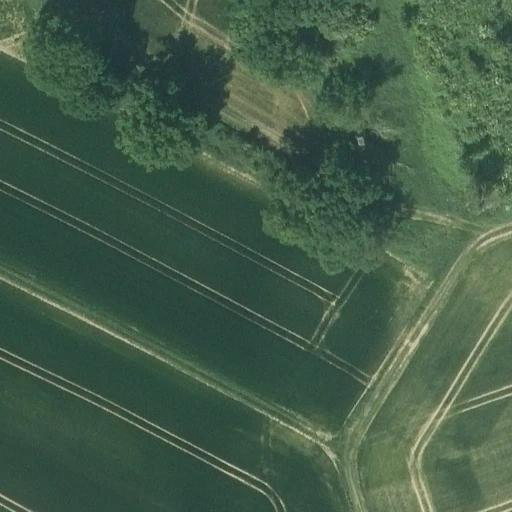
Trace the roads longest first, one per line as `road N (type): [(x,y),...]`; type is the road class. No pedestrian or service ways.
road 1 (track): [(54,0),(106,65),(285,163),(484,234),(511,225)]
road 2 (track): [(0,271),(346,453)]
road 3 (track): [(484,234),(468,246),(346,453)]
